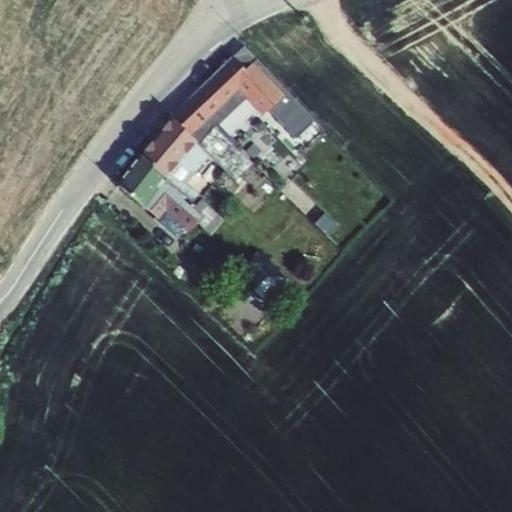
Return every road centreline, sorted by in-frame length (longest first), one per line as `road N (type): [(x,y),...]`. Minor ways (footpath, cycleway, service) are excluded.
road 1 (unclassified): [(0,301),(182,56),(218,26),(277,0)]
road 2 (track): [(511,213),(316,0)]
